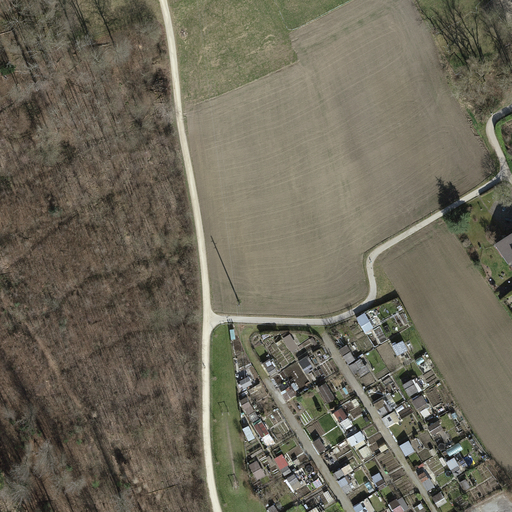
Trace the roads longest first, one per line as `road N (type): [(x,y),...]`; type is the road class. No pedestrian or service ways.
road 1 (track): [(218,511),(207,440),(205,271),(163,0)]
road 2 (track): [(511,107),(490,125),(505,170),(500,177),(374,254),(370,303),(326,322),(208,318)]
road 3 (track): [(0,105),(49,70),(68,45),(140,26),(171,33)]
